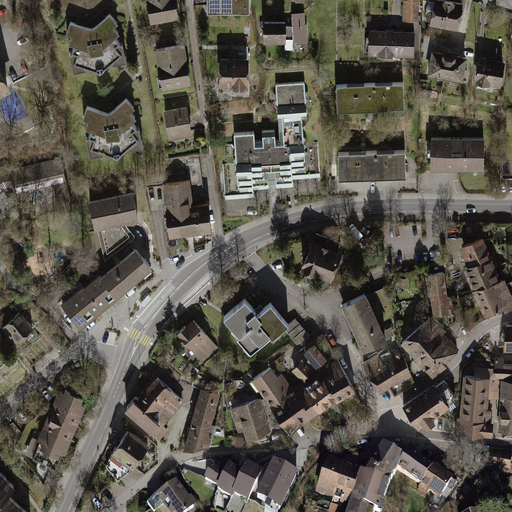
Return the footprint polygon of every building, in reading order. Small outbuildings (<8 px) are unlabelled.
[(46,0),(48,5),(94,22),(118,0),(46,0)] [(176,0),(146,0),(151,25),(180,19),(176,0)] [(250,0),(208,0),(208,15),(251,14),(250,0)] [(419,0),(403,0),(403,21),(419,22),(419,0)] [(465,5),(437,0),(432,26),(461,31),(465,5)] [(93,29),(71,24),(74,65),(101,74),(120,56),(111,15),(93,29)] [(307,19),(264,21),(265,46),(308,44),(307,19)] [(416,33),(371,31),(370,53),(415,55),(416,33)] [(185,45),(155,51),(163,91),(192,85),(185,45)] [(447,79),(451,56),(433,52),(428,75),(447,79)] [(469,60),(451,56),(447,79),(464,83),(469,60)] [(220,59),(221,93),(252,92),(251,58),(220,59)] [(508,63),(483,58),(478,82),(503,88),(508,63)] [(0,92),(6,89),(6,90),(8,89),(0,72),(0,92)] [(255,133),(235,134),(239,189),(321,183),(318,142),(306,143),(304,115),(308,115),(305,82),(277,84),(281,140),(277,140),(277,136),(263,137),(263,141),(256,141),(255,133)] [(404,82),(337,85),(338,110),(405,108),(404,82)] [(112,114),(90,108),(94,148),(121,158),(140,140),(129,99),(112,114)] [(188,108),(165,111),(170,143),(192,139),(188,108)] [(485,135),(432,134),(431,165),(484,167),(485,135)] [(407,178),(406,153),(340,155),(341,180),(407,178)] [(0,167),(0,192),(7,187),(15,186),(16,194),(21,193),(21,190),(54,182),(61,211),(72,208),(61,158),(8,170),(7,166),(0,167)] [(191,180),(164,183),(171,238),(213,232),(209,204),(194,206),(191,180)] [(137,192),(92,201),(97,227),(142,218),(137,192)] [(341,242),(317,233),(304,267),(330,277),(340,252),(338,251),(341,242)] [(373,251),(378,244),(366,235),(361,241),(373,251)] [(466,268),(475,290),(499,280),(482,238),(465,246),(473,265),(466,268)] [(137,249),(102,278),(119,299),(155,270),(137,249)] [(444,272),(431,274),(435,315),(449,313),(444,272)] [(475,290),(487,315),(504,308),(505,310),(511,307),(511,294),(504,277),(499,280),(475,290)] [(102,278),(66,308),(83,329),(119,299),(102,278)] [(365,293),(345,302),(348,309),(348,308),(366,348),(386,339),(380,327),(392,321),(385,305),(390,303),(384,289),(367,296),(365,293)] [(258,313),(246,298),(225,316),(240,334),(238,336),(251,352),(271,335),(273,337),(285,328),(289,324),(272,303),(258,313)] [(46,326),(28,309),(13,324),(31,340),(46,326)] [(403,342),(418,358),(440,337),(436,333),(443,327),(432,316),(403,342)] [(221,341),(189,318),(177,334),(209,358),(221,341)] [(289,324),(285,328),(298,344),(310,336),(296,318),(289,324)] [(418,358),(433,375),(446,365),(443,362),(458,347),(451,340),(446,344),(440,337),(418,358)] [(0,340),(0,362),(12,352),(0,340)] [(317,367),(326,360),(315,346),(306,353),(317,367)] [(381,359),(393,382),(405,376),(406,378),(412,375),(401,347),(392,352),(395,358),(387,363),(385,357),(381,359)] [(393,382),(381,359),(379,355),(364,362),(380,390),(393,382)] [(496,358),(495,375),(511,376),(511,366),(503,366),(504,359),(496,358)] [(356,391),(339,359),(333,362),(334,365),(331,367),(336,375),(327,380),(336,397),(337,400),(356,391)] [(304,378),(312,370),(303,361),(295,369),(304,378)] [(289,394),(271,367),(255,378),(290,430),(301,421),(291,409),(285,399),(289,394)] [(494,369),(476,367),(476,376),(466,375),(465,396),(485,398),(486,393),(499,393),(498,378),(494,378),(494,369)] [(182,399),(159,378),(140,399),(137,396),(127,407),(161,437),(168,429),(163,425),(182,403),(180,401),(182,399)] [(336,397),(327,380),(326,380),(322,382),(318,384),(307,392),(320,409),(336,397)] [(422,393),(436,414),(449,406),(448,404),(455,400),(453,398),(456,396),(445,380),(436,386),(435,384),(422,393)] [(511,382),(506,381),(502,429),(511,429),(511,382)] [(307,392),(303,385),(289,394),(285,399),(291,409),(301,421),(307,417),(308,418),(320,409),(307,392)] [(91,399),(61,389),(39,444),(67,455),(91,399)] [(219,394),(203,390),(194,421),(211,425),(219,394)] [(436,414),(422,393),(404,405),(419,427),(425,423),(427,427),(436,421),(433,417),(436,414)] [(238,398),(240,404),(251,400),(249,394),(238,398)] [(465,396),(462,418),(490,422),(491,410),(487,410),(488,398),(485,398),(465,396)] [(239,406),(249,436),(269,429),(259,399),(239,406)] [(462,418),(458,418),(456,430),(492,435),(493,422),(490,422),(462,418)] [(211,425),(194,421),(187,448),(209,447),(215,426),(211,425)] [(149,447),(129,431),(112,452),(107,467),(118,481),(136,468),(134,466),(149,447)] [(261,441),(270,441),(270,432),(261,435),(261,441)] [(364,473),(391,481),(398,470),(398,469),(405,458),(384,444),(370,465),(369,464),(364,473)] [(398,469),(398,470),(422,485),(434,467),(409,451),(405,458),(398,469)] [(511,453),(490,451),(488,468),(510,470),(511,453)] [(300,472),(278,459),(255,497),(277,510),(300,472)] [(19,491),(23,495),(28,489),(0,460),(0,509),(0,510),(19,491)] [(361,472),(330,461),(319,493),(351,503),(361,472)] [(236,476),(215,462),(204,480),(224,493),(236,476)] [(269,473),(251,462),(231,493),(249,504),(269,473)] [(457,482),(434,467),(422,485),(420,488),(428,494),(431,490),(436,494),(441,497),(448,487),(452,491),(457,482)] [(381,511),(391,481),(364,473),(361,472),(351,503),(348,511),(375,511),(376,511),(380,511),(381,511)] [(190,511),(201,503),(180,481),(150,509),(152,511),(190,511)] [(38,511),(23,495),(19,491),(0,510),(0,511),(38,511)]
